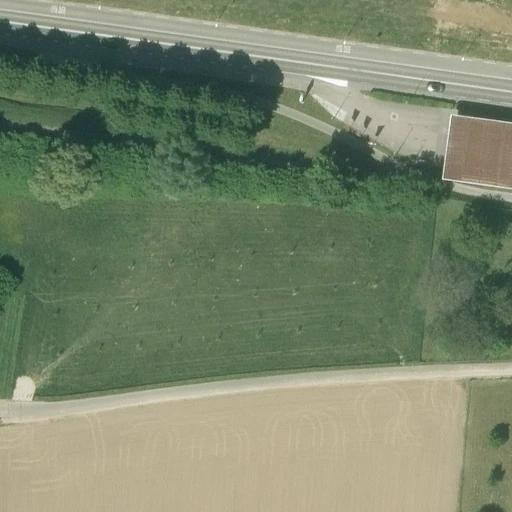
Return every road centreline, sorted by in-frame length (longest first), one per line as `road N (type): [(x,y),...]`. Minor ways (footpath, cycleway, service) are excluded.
road 1 (primary): [(511,87),(0,15)]
road 2 (unclassified): [(511,367),(323,377),(0,411)]
